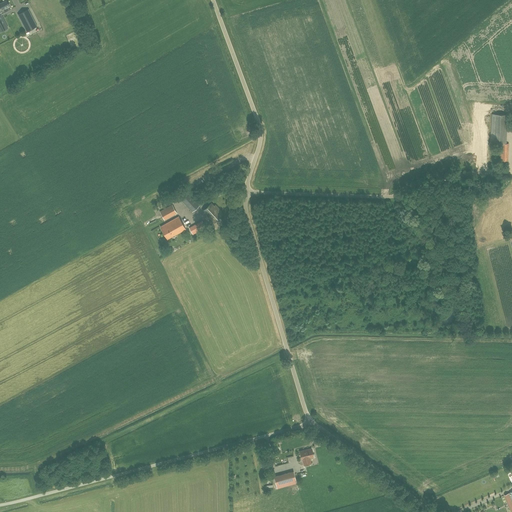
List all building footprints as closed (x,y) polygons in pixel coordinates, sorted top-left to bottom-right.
[(0,30),(0,32),(7,28),(1,14),(5,12),(4,10),(5,9),(4,8),(9,5),(8,4),(9,4),(8,2),(7,1),(0,3),(0,30)] [(18,15),(27,31),(37,26),(28,10),(18,15)] [(508,161),(509,143),(507,143),(508,115),(492,114),(490,143),(500,143),(500,161),(508,161)] [(192,212),(200,205),(188,192),(180,199),(192,212)] [(216,204),(214,205),(212,202),(202,211),(214,223),(224,213),(216,204)] [(165,220),(177,213),(172,205),(160,212),(165,220)] [(167,239),(185,229),(179,217),(160,227),(167,239)] [(193,234),(205,227),(202,221),(189,228),(193,234)] [(309,456),(310,458),(313,457),(311,448),(300,451),(301,455),(307,454),(307,456),(309,456)] [(310,458),(309,456),(307,456),(307,454),(301,455),(304,465),(311,463),(310,458)] [(293,471),(274,477),(277,488),(296,483),(293,471)]
